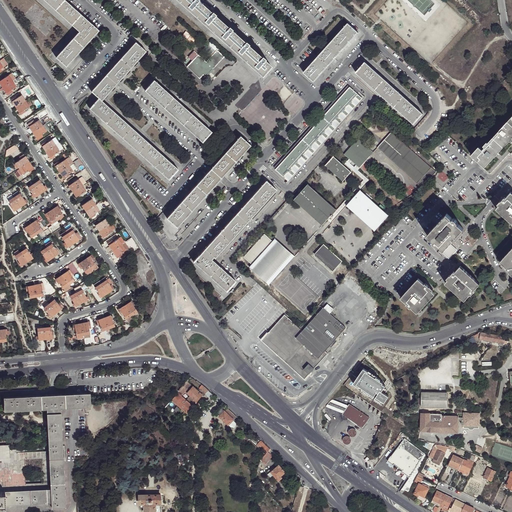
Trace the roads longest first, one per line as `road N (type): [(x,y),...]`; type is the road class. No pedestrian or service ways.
road 1 (residential): [(321,393),(367,339),(420,342),(485,318),(511,318)]
road 2 (residential): [(342,69),(368,99),(289,187),(258,164)]
road 3 (secondary): [(54,108),(161,270)]
road 4 (secondary): [(170,262),(62,103)]
road 5 (residential): [(228,397),(345,511)]
road 6 (residential): [(63,356),(66,318),(124,293),(92,240)]
road 7 (secondary): [(64,367),(148,361),(205,378)]
road 8 (residential): [(202,160),(96,63)]
road 9 (residential): [(369,35),(433,97),(436,109),(416,138)]
road 10 (secondary): [(414,511),(318,439)]
